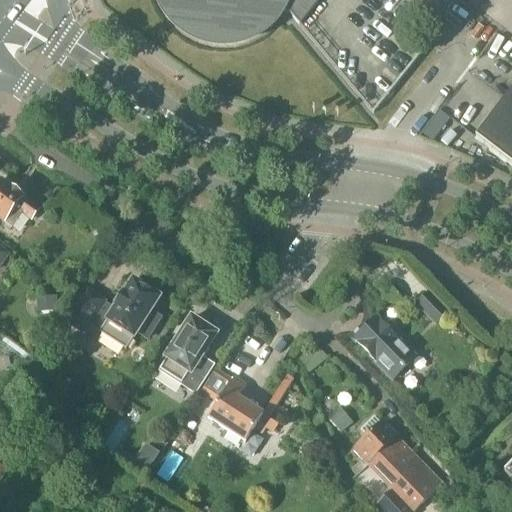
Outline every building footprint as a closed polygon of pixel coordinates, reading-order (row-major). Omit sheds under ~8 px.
[(181,28),(184,31),(190,34),(197,37),(203,39),(208,40),(212,41),(214,41),(219,41),(223,41),(226,41),(230,41),(235,40),(239,39),(246,37),(252,34),(256,31),(258,30),(260,29),(263,26),(267,23),(268,21),(270,20),(273,16),(274,14),(277,10),(278,8),(280,4),(298,27),(319,0),(160,0),(161,1),(163,6),(165,10),(167,13),(170,17),(173,20),(176,24),(179,27),(181,28)] [(511,89),(474,139),(511,167),(511,89)] [(10,227),(20,214),(30,221),(38,210),(22,198),(0,182),(0,220),(4,223),(10,227)] [(70,279),(63,290),(73,296),(80,285),(70,279)] [(149,313),(158,299),(131,282),(123,295),(122,295),(113,309),(114,309),(113,310),(104,304),(104,303),(85,291),(64,324),(65,324),(67,322),(85,333),(89,327),(99,333),(98,334),(125,351),(136,334),(146,340),(160,320),(149,313)] [(426,293),(414,305),(433,325),(446,313),(426,293)] [(36,314),(57,312),(56,296),(34,298),(36,314)] [(194,395),(212,367),(200,359),(215,336),(190,319),(165,359),(166,360),(159,372),(194,395)] [(374,319),(353,340),(391,379),(413,359),(374,319)] [(322,354),(303,369),(307,375),(326,359),(322,354)] [(218,396),(229,378),(215,369),(202,390),(204,395),(207,397),(210,391),(218,396)] [(0,389),(13,387),(11,375),(0,376),(0,389)] [(207,419),(241,441),(244,443),(252,430),(261,436),(265,429),(272,433),(276,427),(244,406),(249,399),(240,393),(244,388),(232,380),(207,419)] [(362,441),(350,452),(366,468),(367,467),(369,469),(385,453),(399,466),(411,454),(381,422),(379,425),(373,418),(360,430),(366,437),(362,441)] [(334,430),(343,441),(345,443),(355,434),(350,428),(353,426),(347,419),(334,430)] [(306,444),(297,454),(306,462),(314,453),(306,444)] [(0,446),(0,456),(11,464),(16,457),(0,446)] [(385,453),(369,469),(374,474),(380,481),(391,492),(382,501),(375,507),(379,511),(413,511),(441,486),(421,465),(411,454),(399,466),(385,453)] [(511,464),(503,474),(511,482),(511,464)]
